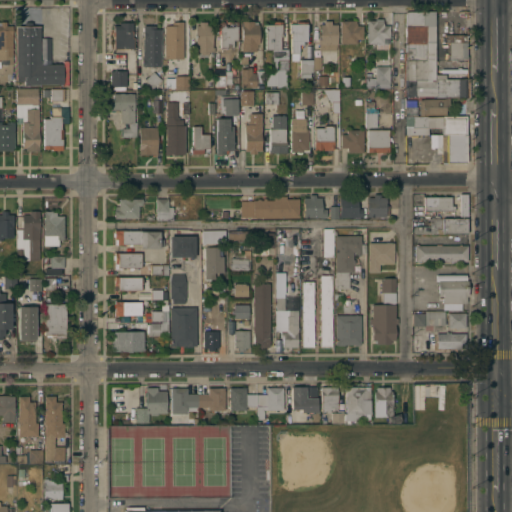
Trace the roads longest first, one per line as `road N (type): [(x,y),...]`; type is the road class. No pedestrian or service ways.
road 1 (residential): [(85,0),(86,511)]
road 2 (residential): [(0,184),(498,179)]
road 3 (residential): [(0,370),(498,371)]
road 4 (residential): [(98,0),(511,1)]
